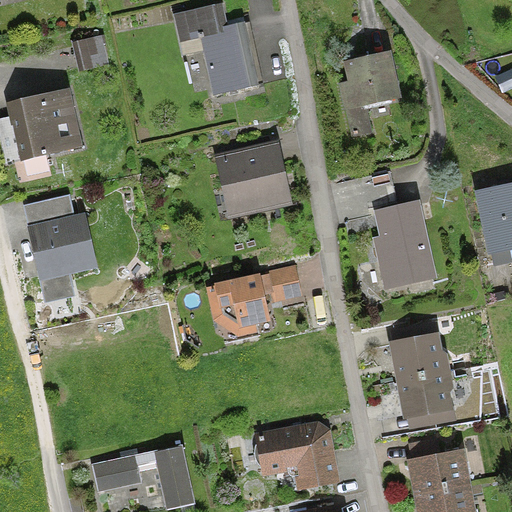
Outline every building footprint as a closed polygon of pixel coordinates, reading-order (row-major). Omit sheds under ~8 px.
[(213,96),(255,87),(241,24),(221,29),(220,23),(222,22),(219,9),(176,19),(175,17),(174,18),(180,44),(200,39),(213,96)] [(96,41),(75,47),(80,69),(102,64),(96,41)] [(395,98),(385,57),(346,65),(351,86),(341,88),(352,137),(367,134),(361,106),(395,98)] [(511,77),(511,74),(496,80),(501,91),(511,86),(511,77)] [(29,101),(8,105),(20,161),(79,147),(66,92),(48,96),(49,102),(30,106),(29,101)] [(271,151),(221,162),(232,212),(282,201),(271,151)] [(511,191),(477,199),(493,271),(511,266),(511,191)] [(385,246),(378,247),(386,286),(400,283),(400,284),(408,282),(408,281),(427,277),(427,278),(428,278),(413,206),(378,214),(385,246)] [(31,232),(41,276),(90,265),(80,221),(31,232)] [(268,294),(265,277),(207,290),(211,309),(238,326),(266,320),(260,296),(268,294)] [(397,382),(446,372),(443,357),(437,353),(434,337),(390,346),(397,382)] [(404,417),(448,409),(445,394),(449,388),(446,372),(397,382),(404,417)] [(298,488),(335,481),(325,433),(315,426),(256,438),(263,474),(294,469),(298,488)] [(164,511),(193,505),(180,446),(89,466),(96,494),(140,484),(136,467),(154,463),(164,511)] [(410,463),(416,494),(464,485),(458,454),(410,463)] [(469,511),(464,485),(416,494),(418,511),(469,511)]
